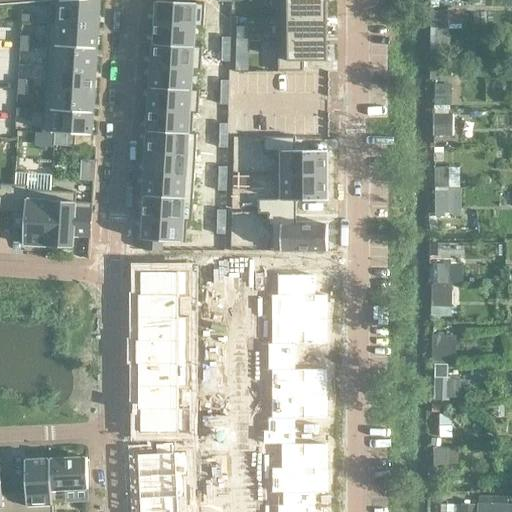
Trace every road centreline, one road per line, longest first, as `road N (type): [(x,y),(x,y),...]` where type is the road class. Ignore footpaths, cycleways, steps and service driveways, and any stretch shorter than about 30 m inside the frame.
road 1 (residential): [(358,511),(356,0)]
road 2 (residential): [(113,275),(126,0)]
road 3 (unknown): [(113,275),(280,272)]
road 4 (residential): [(110,429),(113,275)]
